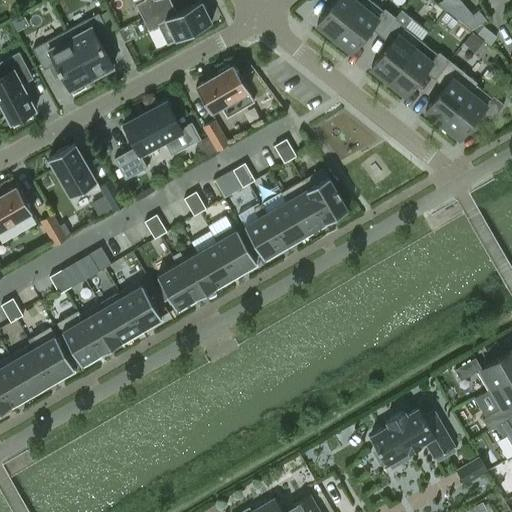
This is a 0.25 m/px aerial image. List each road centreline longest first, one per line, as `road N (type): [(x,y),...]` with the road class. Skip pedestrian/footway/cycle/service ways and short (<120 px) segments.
road 1 (residential): [(295,122),(0,292)]
road 2 (residential): [(257,21),(0,160)]
road 3 (residential): [(434,157),(257,21)]
